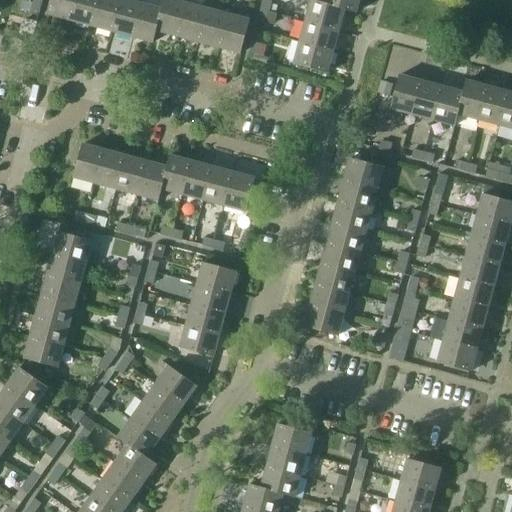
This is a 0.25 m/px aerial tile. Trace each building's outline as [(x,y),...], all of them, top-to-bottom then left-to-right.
[(68,21),(73,0),(50,0),(47,15),(68,21)] [(89,26),(96,0),(73,0),(68,21),(89,26)] [(111,32),(119,0),(96,0),(89,26),(111,32)] [(132,38),(141,4),(124,0),(119,0),(111,32),(132,38)] [(176,37),(185,4),(170,0),(163,0),(161,10),(162,10),(156,32),(176,37)] [(269,12),(272,2),(264,0),(263,0),(261,10),(269,12)] [(338,31),(344,11),(321,5),(322,3),(310,0),(304,22),(338,31)] [(355,15),(359,0),(322,0),(322,3),(321,5),(344,11),(355,15)] [(38,17),(40,7),(32,4),(29,14),(38,17)] [(162,10),(161,10),(141,4),(132,38),(153,44),(156,32),(162,10)] [(197,43),(206,10),(185,4),(176,37),(197,43)] [(219,49),(228,15),(206,10),(197,43),(219,49)] [(276,14),(269,12),(261,10),(257,21),(272,25),(276,14)] [(240,54),(249,21),(228,15),(219,49),(240,54)] [(332,53),(338,31),(304,22),(299,44),(332,53)] [(257,56),(260,44),(252,42),(249,53),(257,56)] [(327,75),(332,53),(299,44),(293,66),(327,75)] [(411,115),(419,81),(398,76),(390,109),(411,115)] [(432,120),(440,87),(419,81),(411,115),(432,120)] [(477,120),(486,87),(465,81),(462,93),(456,114),(457,115),(477,120)] [(456,114),(462,93),(440,87),(432,120),(454,126),(457,115),(456,114)] [(499,126),(508,93),(486,87),(477,120),(499,126)] [(511,129),(511,94),(508,93),(499,126),(511,129)] [(379,142),(381,133),(372,131),(370,140),(379,142)] [(389,152),(391,145),(380,142),(378,149),(389,152)] [(94,184),(103,150),(81,144),(72,178),(94,184)] [(115,190),(124,156),(103,150),(94,184),(115,190)] [(413,151),(411,158),(421,161),(423,153),(413,151)] [(432,163),(433,156),(423,153),(421,161),(432,163)] [(181,195),(190,161),(169,155),(166,167),(167,168),(162,190),(181,195)] [(137,196),(146,162),(124,156),(115,190),(137,196)] [(377,189),(383,168),(349,159),(343,180),(377,189)] [(202,201),(212,167),(190,161),(181,195),(202,201)] [(167,168),(166,167),(146,162),(137,196),(158,202),(162,190),(167,168)] [(464,172),(466,164),(455,162),(453,170),(464,172)] [(476,167),(469,166),(466,164),(464,172),(474,175),(476,167)] [(507,184),(510,170),(488,165),(485,178),(507,184)] [(224,207),(233,173),(212,167),(202,201),(224,207)] [(245,213),(255,179),(233,173),(224,207),(245,213)] [(439,173),(435,192),(443,194),(447,175),(439,173)] [(426,191),(428,180),(421,178),(418,188),(426,191)] [(371,210),(377,189),(343,180),(338,201),(371,210)] [(438,205),(441,196),(433,194),(430,203),(438,205)] [(509,225),(511,213),(511,202),(482,195),(476,216),(509,225)] [(365,231),(371,210),(338,201),(332,222),(365,231)] [(435,217),(438,205),(430,203),(427,214),(435,217)] [(417,222),(420,212),(412,210),(410,220),(417,222)] [(83,223),(85,214),(75,212),(73,220),(83,223)] [(95,226),(97,217),(85,214),(83,223),(95,226)] [(503,246),(509,225),(476,216),(470,237),(503,246)] [(414,233),(417,222),(410,220),(407,231),(414,233)] [(360,252),(365,231),(332,222),(326,243),(360,252)] [(126,234),(129,226),(117,223),(115,231),(126,234)] [(136,237),(138,229),(129,226),(126,234),(136,237)] [(170,238),(172,229),(162,227),(159,235),(170,238)] [(181,241),(183,232),(172,229),(170,238),(181,241)] [(86,262),(92,241),(58,232),(52,253),(86,262)] [(427,248),(430,237),(422,235),(419,245),(427,248)] [(498,267),(503,246),(470,237),(465,258),(498,267)] [(212,249),(215,241),(204,238),(202,246),(212,249)] [(223,252),(225,244),(215,241),(212,249),(223,252)] [(161,258),(165,245),(156,243),(153,256),(161,258)] [(354,273),(360,252),(326,243),(320,264),(354,273)] [(424,259),(427,248),(419,245),(416,256),(424,259)] [(406,265),(408,254),(401,252),(398,263),(406,265)] [(80,283),(86,262),(52,253),(46,274),(80,283)] [(492,288),(498,267),(465,258),(459,279),(492,288)] [(155,273),(158,263),(150,260),(147,270),(155,273)] [(230,293),(236,272),(202,263),(196,284),(230,293)] [(403,275),(406,265),(398,263),(395,273),(403,275)] [(348,294),(354,273),(320,264),(315,285),(348,294)] [(138,276),(140,267),(132,265),(130,274),(138,276)] [(152,284),(155,273),(147,270),(144,282),(152,284)] [(74,305),(80,283),(46,274),(40,295),(74,305)] [(134,288),(138,276),(130,274),(126,286),(134,288)] [(415,290),(418,280),(410,277),(407,288),(415,290)] [(486,309),(492,288),(459,279),(453,300),(486,309)] [(224,315),(230,293),(196,284),(190,305),(224,315)] [(343,316),(348,294),(315,285),(309,307),(343,316)] [(405,298),(402,309),(415,312),(418,301),(413,300),(413,299),(415,290),(407,288),(405,298)] [(394,307),(397,296),(389,294),(386,305),(394,307)] [(69,326),(74,305),(40,295),(34,317),(69,326)] [(481,330),(486,309),(453,300),(448,321),(481,330)] [(144,316),(147,305),(139,302),(136,313),(144,316)] [(218,336),(224,315),(190,305),(184,327),(218,336)] [(392,317),(394,307),(386,305),(384,315),(392,317)] [(126,319),(129,308),(121,306),(118,316),(126,319)] [(337,337),(343,316),(309,307),(303,328),(337,337)] [(399,319),(396,330),(404,332),(409,333),(415,312),(402,309),(399,319)] [(141,326),(144,316),(136,313),(133,324),(141,326)] [(123,329),(126,319),(118,316),(115,327),(123,329)] [(63,347),(69,326),(34,317),(29,338),(63,347)] [(475,351),(481,330),(448,321),(442,342),(475,351)] [(213,357),(218,336),(184,327),(179,348),(213,357)] [(393,340),(388,359),(402,363),(409,333),(404,332),(396,330),(393,340)] [(383,349),(386,338),(378,336),(375,347),(383,349)] [(57,369),(63,347),(29,338),(23,359),(57,369)] [(469,372),(475,351),(442,342),(436,363),(469,372)] [(110,362),(116,353),(109,348),(103,357),(110,362)] [(128,364),(134,357),(127,352),(121,359),(128,364)] [(104,371),(110,362),(103,357),(97,366),(104,371)] [(121,375),(128,364),(121,359),(114,370),(121,375)] [(196,386),(167,365),(155,383),(184,404),(196,386)] [(47,387),(19,367),(6,385),(35,406),(47,387)] [(184,404),(155,383),(142,402),(171,422),(184,404)] [(35,406),(6,385),(0,393),(0,408),(22,424),(35,406)] [(103,401),(109,392),(102,387),(95,396),(103,401)] [(96,410),(103,401),(95,396),(89,405),(96,410)] [(171,422),(142,402),(129,420),(158,440),(171,422)] [(22,424),(0,408),(0,435),(9,442),(22,424)] [(77,423),(84,413),(77,408),(70,418),(77,423)] [(158,440),(129,420),(116,438),(126,445),(127,443),(146,457),(158,440)] [(305,455),(311,433),(278,425),(272,446),(305,455)] [(85,441),(91,433),(83,428),(78,436),(85,441)] [(0,454),(9,442),(0,435),(0,454)] [(58,449),(65,440),(58,436),(51,444),(58,449)] [(78,451),(85,441),(78,436),(71,446),(78,451)] [(156,464),(146,457),(127,443),(126,445),(114,461),(143,482),(156,464)] [(352,456),(355,445),(346,443),(343,454),(352,456)] [(52,459),(58,449),(51,444),(45,454),(52,459)] [(299,477),(305,455),(272,446),(266,468),(299,477)] [(365,470),(368,461),(360,459),(357,468),(365,470)] [(434,490),(440,468),(406,459),(400,480),(434,490)] [(143,482),(114,461),(101,479),(130,500),(143,482)] [(59,477),(66,467),(59,463),(52,472),(59,477)] [(293,498),(299,477),(266,468),(261,487),(260,489),(282,495),(293,498)] [(362,482),(365,470),(357,468),(354,480),(362,482)] [(33,486),(40,476),(33,471),(26,481),(33,486)] [(53,486),(59,477),(52,472),(46,481),(53,486)] [(343,489),(346,477),(338,475),(334,486),(343,489)] [(121,511),(130,500),(101,479),(89,498),(109,511),(121,511)] [(428,511),(434,490),(400,480),(394,502),(428,511)] [(27,494),(33,486),(26,481),(20,489),(27,494)] [(267,511),(277,511),(282,495),(260,489),(261,487),(249,484),(243,505),(267,511)] [(340,499),(343,489),(334,486),(331,496),(340,499)] [(32,511),(34,511),(41,503),(34,498),(27,508),(32,511)] [(109,511),(89,498),(78,511),(109,511)] [(347,511),(353,511),(356,502),(348,500),(345,511),(347,511)] [(427,511),(428,511),(394,502),(391,511),(427,511)]
